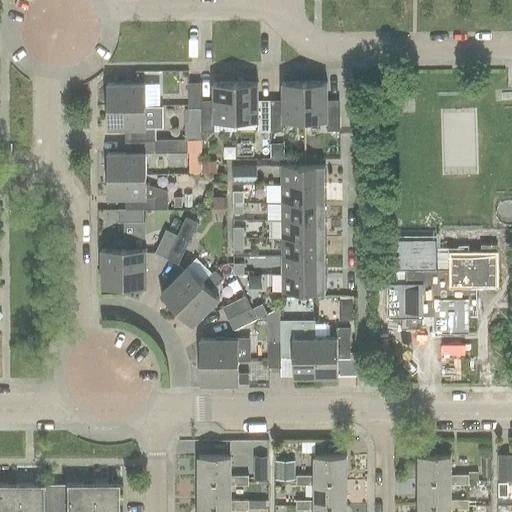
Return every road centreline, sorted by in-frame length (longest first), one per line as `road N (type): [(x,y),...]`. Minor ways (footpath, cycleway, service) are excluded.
road 1 (residential): [(357,49),(363,408)]
road 2 (residential): [(70,174),(135,407)]
road 3 (residential): [(290,9),(67,14)]
road 4 (residential): [(159,407),(363,408)]
road 5 (residential): [(67,14),(70,174)]
road 6 (residential): [(511,46),(357,49)]
road 7 (residential): [(0,408),(135,407)]
